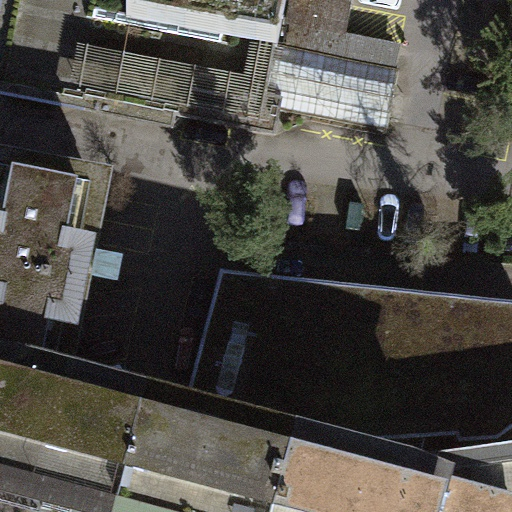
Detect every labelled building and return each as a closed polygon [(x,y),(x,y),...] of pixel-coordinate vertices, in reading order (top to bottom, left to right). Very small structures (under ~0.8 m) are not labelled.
[(18,59),(265,108),(277,49),(30,0),(18,59)] [(286,0),(29,0),(30,0),(277,49),(277,46),(286,0)] [(388,133),(400,72),(277,46),(277,49),(265,108),(388,133)] [(0,373),(58,389),(79,283),(116,291),(121,270),(83,262),(99,189),(0,170),(0,373)] [(192,425),(144,412),(116,511),(511,511),(511,466),(499,468),(495,435),(511,423),(511,317),(229,286),(192,425)] [(0,484),(101,511),(116,511),(144,412),(58,389),(0,373),(0,484)]
